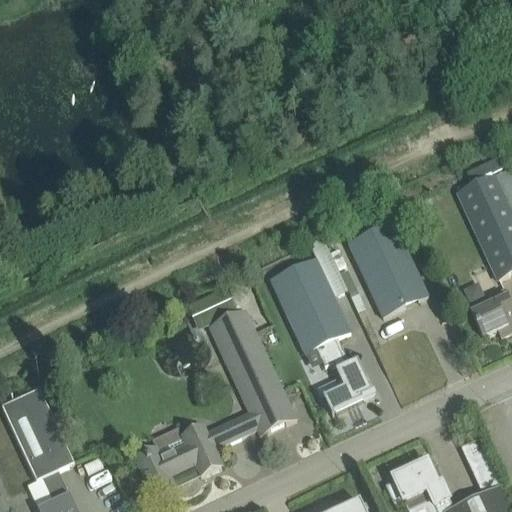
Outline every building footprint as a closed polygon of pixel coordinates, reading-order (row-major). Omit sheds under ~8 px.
[(499,284),(511,277),(511,217),(495,180),(458,196),(499,284)] [(383,321),(429,300),(394,226),(348,248),(383,321)] [(317,352),(336,344),(351,336),(317,263),(272,283),(306,357),(317,352)] [(511,327),(511,310),(507,300),(488,309),(485,302),(468,310),(483,341),(498,334),(501,341),(511,335),(511,329),(511,328),(511,327)] [(249,416),(257,433),(260,440),(297,423),(246,314),(210,331),(249,416)] [(340,382),(317,393),(321,402),(324,401),(332,419),(334,418),(364,404),(362,401),(373,396),(358,365),(348,369),(336,344),(317,352),(326,371),(334,367),(337,375),(340,382)] [(76,511),(70,498),(59,475),(75,468),(40,393),(2,411),(37,485),(42,483),(53,506),(40,511),(76,511)] [(257,433),(249,416),(207,436),(204,430),(182,440),(185,446),(160,458),(157,452),(135,462),(154,503),(176,493),(173,486),(198,475),(201,481),(223,471),(215,453),(257,433)] [(439,489),(428,465),(393,481),(395,486),(386,490),(395,510),(404,506),(407,511),(415,511),(432,504),(435,511),(509,511),(501,491),(502,491),(502,489),(454,511),(443,487),(439,489)]
